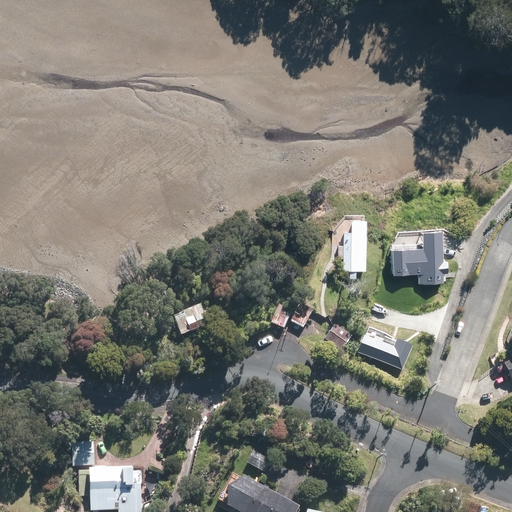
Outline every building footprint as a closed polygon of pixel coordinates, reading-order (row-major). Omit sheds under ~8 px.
[(365,270),(365,222),(352,222),(352,234),(345,234),(344,270),(365,270)] [(423,248),(392,250),(393,276),(418,274),(419,285),(445,284),(442,234),(422,235),(423,248)] [(289,311),(278,307),(273,323),(283,327),(289,311)] [(311,312),(301,307),(292,322),(302,327),(311,312)] [(199,308),(172,320),(180,339),(207,327),(199,308)] [(349,335),(334,326),(326,339),(341,348),(349,335)] [(393,346),(361,334),(355,351),(403,369),(412,345),(396,339),(393,346)] [(250,453),(246,462),(262,470),(267,461),(250,453)] [(130,465),(90,466),(92,508),(119,507),(118,511),(129,511),(142,511),(141,484),(131,485),(130,465)] [(244,511),(294,511),(298,507),(242,476),(227,484),(228,503),(244,511)]
